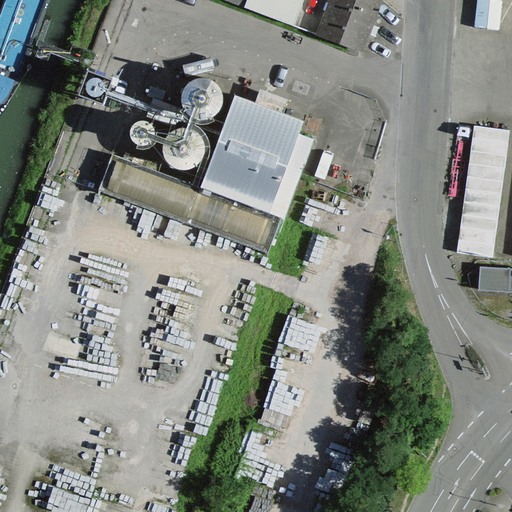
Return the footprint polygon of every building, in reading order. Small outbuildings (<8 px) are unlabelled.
[(248,0),(246,7),(292,25),(301,0),(248,0)] [(361,50),(379,0),(333,0),(320,35),(361,50)] [(155,66),(146,90),(171,99),(180,75),(155,66)] [(89,70),(79,94),(103,103),(112,79),(89,70)] [(194,79),(188,83),(184,90),(182,97),(183,104),(187,111),(193,116),(200,118),(207,118),(214,115),(219,110),(222,103),(223,95),(220,88),(216,82),(209,79),(202,78),(194,79)] [(202,187),(283,216),(285,217),(314,139),(299,133),(304,121),(235,95),(202,187)] [(153,98),(147,116),(175,126),(181,108),(153,98)] [(131,127),(130,132),(131,137),(134,141),(138,144),(143,145),(148,143),(152,140),(154,135),(155,130),(153,125),(149,122),(144,120),(139,120),(134,123),(131,127)] [(176,129),(170,133),(165,139),(164,146),(165,154),(168,160),(174,165),(181,168),(189,167),(196,164),(201,159),(204,152),(204,145),(202,138),(197,132),(191,128),(183,127),(176,129)] [(271,251),(283,216),(202,187),(113,154),(101,191),(271,251)] [(510,268),(481,267),(480,289),(509,291),(510,268)]
